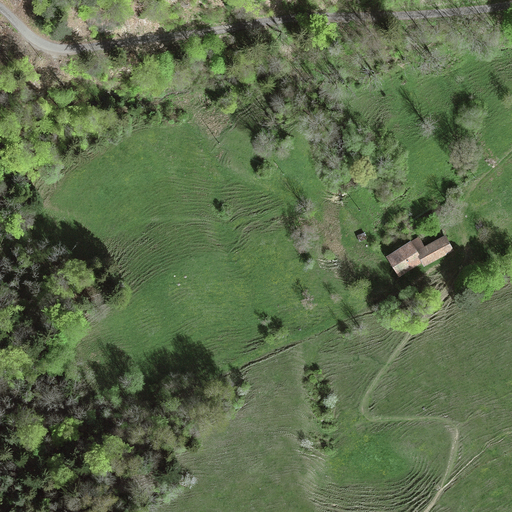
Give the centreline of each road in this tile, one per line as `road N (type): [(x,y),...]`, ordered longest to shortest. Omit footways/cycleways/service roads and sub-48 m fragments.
road 1 (track): [(511,245),(468,247),(409,287),(162,400),(117,392),(85,397),(49,423),(0,395)]
road 2 (unclassified): [(0,6),(41,43),(77,48),(284,18),(511,3)]
